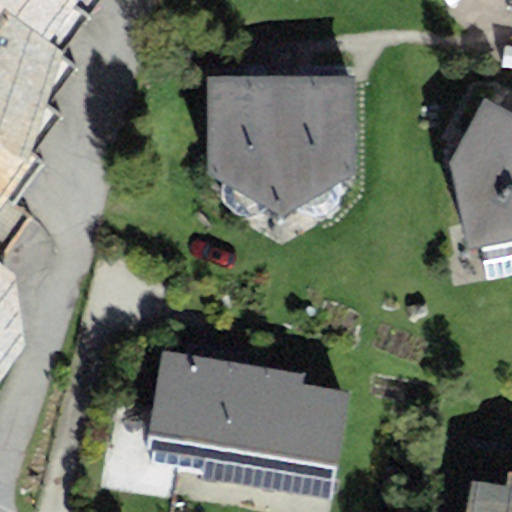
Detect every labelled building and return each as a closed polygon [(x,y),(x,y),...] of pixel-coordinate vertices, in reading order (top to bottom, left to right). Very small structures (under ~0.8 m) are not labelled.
[(0,0),(0,211),(31,162),(64,53),(52,43),(82,0),(0,0)] [(209,173),(283,218),(284,78),(208,77),(209,173)] [(356,77),(284,78),(283,218),(357,171),(356,77)] [(453,162),(468,250),(511,181),(511,114),(483,99),(453,162)] [(511,181),(468,250),(511,241),(511,181)] [(0,378),(27,342),(17,277),(0,264),(0,378)] [(334,499),(351,391),(303,384),(304,373),(164,351),(145,469),(334,499)] [(505,485),(471,480),(466,511),(511,511),(511,473),(507,473),(505,485)]
